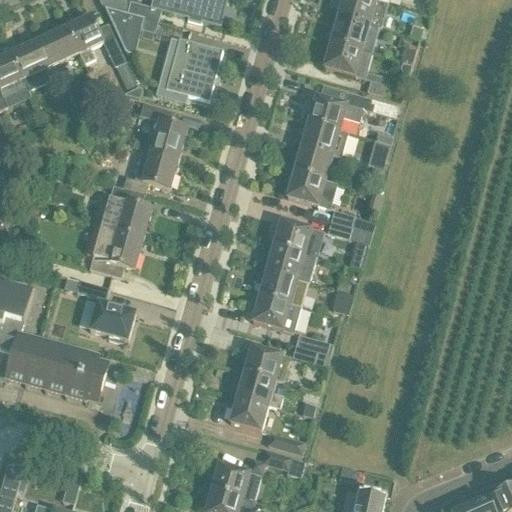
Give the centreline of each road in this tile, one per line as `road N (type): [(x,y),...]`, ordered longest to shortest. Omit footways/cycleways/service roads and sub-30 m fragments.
road 1 (unclassified): [(147,478),(286,0)]
road 2 (unclassified): [(147,478),(0,438)]
